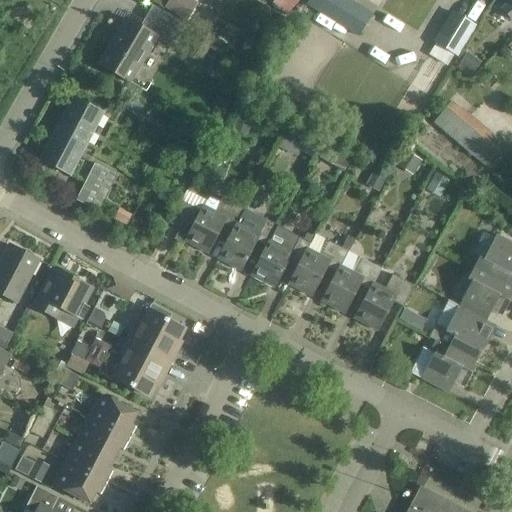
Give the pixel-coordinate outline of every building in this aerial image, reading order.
[(187,22),(198,4),(192,0),(168,0),(164,8),(187,22)] [(297,0),(274,0),(272,4),(287,16),(299,1),(297,0)] [(349,0),(315,0),(310,9),(358,38),(373,14),(349,0)] [(511,0),(501,11),(511,22),(511,20),(511,0)] [(131,85),(158,40),(170,47),(183,25),(152,7),(140,28),(125,19),(97,66),(131,85)] [(451,11),(432,42),(457,58),(477,26),(451,11)] [(210,51),(215,55),(222,43),(207,34),(192,58),(202,65),(210,51)] [(258,46),(246,39),(239,52),(250,59),(258,46)] [(467,53),(459,64),(474,74),(482,63),(467,53)] [(74,98),(41,161),(70,176),(103,113),(74,98)] [(486,168),(505,145),(451,101),(432,124),(486,168)] [(255,116),(238,110),(232,129),(249,135),(255,116)] [(307,135),(290,127),(279,148),(297,157),(307,135)] [(351,161),(326,146),(318,158),(344,172),(351,161)] [(405,151),(395,166),(413,176),(422,161),(405,151)] [(85,159),(77,175),(86,179),(94,164),(85,159)] [(77,202),(98,212),(104,202),(117,176),(94,164),(76,201),(77,202)] [(373,169),(365,186),(378,193),(388,176),(373,169)] [(435,172),(425,190),(440,198),(450,180),(435,172)] [(216,213),(203,207),(185,242),(208,254),(222,226),(233,232),(234,231),(239,224),(238,223),(245,210),(223,199),(216,213)] [(180,201),(168,223),(185,232),(196,209),(180,201)] [(234,231),(233,232),(219,260),(241,271),(255,243),(266,248),(267,248),(270,241),(271,241),(278,227),(256,216),(245,210),(238,223),(239,224),(234,231)] [(117,211),(113,220),(126,227),(131,218),(117,211)] [(184,245),(185,242),(189,234),(185,232),(180,229),(174,240),(184,245)] [(298,238),(289,233),(281,247),(271,241),(270,241),(267,248),(266,248),(251,277),(273,288),(284,268),(288,260),(299,266),(300,266),(308,250),(311,245),(315,238),(301,231),(298,238)] [(486,275),(511,288),(511,242),(497,235),(495,239),(482,233),(472,255),(478,258),(473,268),(486,275)] [(308,250),(300,266),(299,266),(295,273),(289,285),(311,297),(326,268),(337,273),(337,274),(348,253),(355,240),(348,236),(341,249),(327,242),(316,236),(315,238),(308,250)] [(10,245),(2,260),(4,262),(0,269),(0,294),(16,303),(16,302),(38,261),(38,260),(10,245)] [(382,270),(360,259),(348,253),(337,274),(337,273),(336,273),(322,302),(344,313),(359,285),(370,291),(371,291),(375,285),(374,284),(382,270)] [(486,275),(473,268),(467,279),(471,282),(458,307),(486,321),(492,310),(500,314),(511,292),(511,288),(486,275)] [(78,318),(84,322),(91,308),(84,304),(92,288),(63,273),(57,284),(48,278),(33,307),(56,319),(73,327),(78,318)] [(375,285),(371,291),(370,291),(355,319),(377,331),(392,302),(403,308),(405,305),(414,287),(393,276),(386,290),(375,285)] [(113,278),(107,290),(129,302),(136,290),(113,278)] [(429,338),(436,341),(476,362),(495,326),(486,321),(458,307),(449,302),(436,325),(429,338)] [(127,344),(168,365),(180,342),(177,341),(183,329),(168,322),(172,315),(152,304),(149,310),(142,307),(135,320),(142,324),(137,333),(133,331),(127,344)] [(411,323),(417,312),(406,306),(400,317),(411,323)] [(13,335),(0,328),(0,349),(4,352),(13,335)] [(476,362),(436,341),(430,352),(423,349),(411,373),(449,393),(454,382),(463,387),(476,362)] [(157,386),(168,365),(127,344),(121,354),(125,356),(114,378),(149,396),(155,384),(157,386)] [(0,377),(12,355),(4,352),(0,349),(0,377)] [(66,368),(82,376),(89,363),(73,355),(66,368)] [(26,375),(31,366),(17,358),(12,367),(26,375)] [(71,392),(79,378),(66,371),(58,385),(71,392)] [(100,395),(88,418),(130,440),(136,428),(130,425),(136,414),(100,395)] [(50,427),(57,412),(43,406),(36,419),(50,427)] [(88,418),(76,441),(113,460),(119,448),(125,451),(130,440),(88,418)] [(36,419),(29,432),(43,440),(50,427),(36,419)] [(14,435),(10,444),(19,449),(24,439),(14,435)] [(76,441),(64,463),(106,485),(112,474),(107,471),(113,460),(76,441)] [(0,470),(6,474),(17,451),(2,444),(0,448),(0,470)] [(27,477),(34,463),(21,456),(14,471),(27,477)] [(101,495),(106,485),(64,463),(53,486),(89,505),(95,492),(101,495)] [(33,468),(29,477),(41,483),(45,475),(33,468)] [(21,492),(25,483),(14,477),(9,486),(21,492)] [(456,511),(459,507),(456,505),(452,503),(423,488),(419,486),(416,493),(405,511),(456,511)] [(25,511),(26,511),(52,511),(51,511),(57,498),(37,487),(25,511)]
